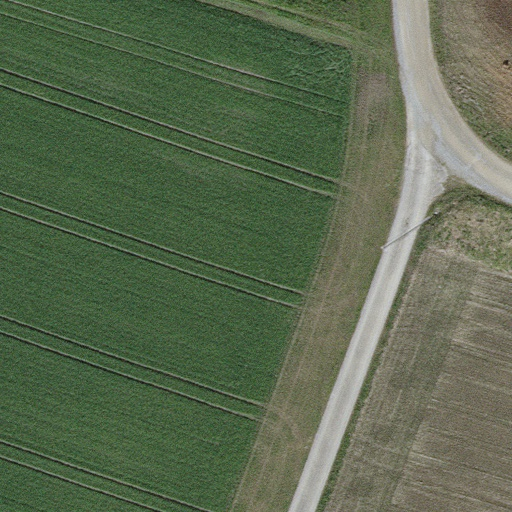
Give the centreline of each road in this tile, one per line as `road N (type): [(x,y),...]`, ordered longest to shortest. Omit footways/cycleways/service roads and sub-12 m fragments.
road 1 (track): [(445,164),(315,511)]
road 2 (track): [(417,0),(422,92),(445,164)]
